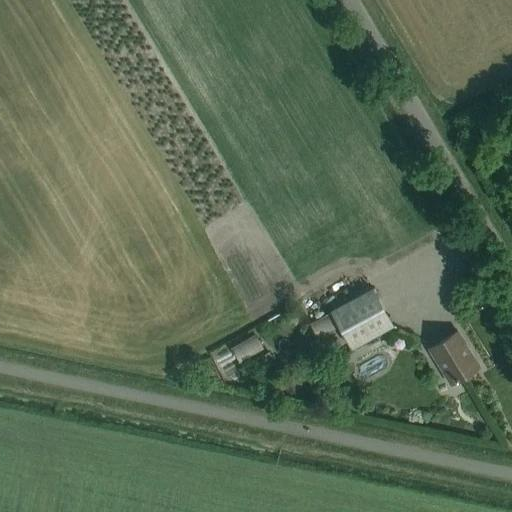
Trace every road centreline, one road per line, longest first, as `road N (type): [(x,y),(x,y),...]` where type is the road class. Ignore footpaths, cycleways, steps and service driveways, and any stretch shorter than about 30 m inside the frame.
road 1 (unclassified): [(0,378),(511,478)]
road 2 (unclassified): [(511,277),(347,0)]
